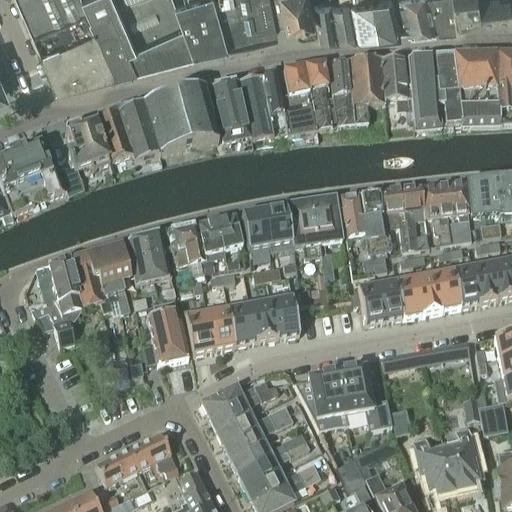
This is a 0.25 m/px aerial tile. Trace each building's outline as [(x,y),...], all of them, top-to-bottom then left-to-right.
[(194,56),(175,5),(174,5),(172,0),(15,0),(56,90),(194,56)] [(194,56),(227,48),(210,0),(189,0),(188,1),(175,5),(194,56)] [(286,27),(280,0),(210,0),(227,48),(230,47),(276,37),(275,29),(286,27)] [(280,0),(286,27),(286,26),(293,25),(293,27),(295,27),(297,26),(300,30),(308,28),(309,24),(312,23),(307,0),(280,0)] [(330,4),(329,0),(320,0),(321,6),(314,6),(320,44),(336,42),(330,4)] [(356,40),(350,3),(349,0),(337,0),(338,3),(340,3),(340,5),(331,6),(331,4),(330,4),(336,42),(356,40)] [(349,0),(350,3),(356,40),(377,38),(371,0),(349,0)] [(371,0),(377,38),(399,36),(390,0),(371,0)] [(433,30),(424,0),(395,0),(405,33),(433,30)] [(436,31),(450,30),(447,0),(424,0),(433,30),(436,30),(436,31)] [(447,0),(450,30),(454,29),(477,27),(474,0),(447,0)] [(511,27),(507,0),(474,0),(477,27),(479,27),(511,27)] [(511,60),(496,61),(500,131),(511,131),(511,60)] [(500,131),(496,61),(449,62),(456,107),(459,130),(460,130),(460,133),(500,133),(500,131)] [(444,132),(459,130),(456,107),(449,62),(432,63),(436,95),(422,96),(423,115),(412,116),(413,127),(412,127),(413,138),(441,135),(440,132),(444,131),(444,132)] [(411,102),(412,116),(423,115),(422,96),(436,95),(432,63),(408,64),(411,102)] [(413,127),(412,116),(411,102),(408,64),(382,66),(386,107),(395,107),(396,117),(405,117),(406,127),(412,127),(413,127)] [(362,67),(348,68),(352,107),(354,133),(368,132),(366,115),(377,113),(384,112),(384,107),(386,107),(385,104),(382,66),(362,67)] [(337,134),(354,133),(352,107),(348,68),(328,69),(331,92),(332,102),(337,134)] [(282,104),(281,104),(284,118),(282,118),(287,143),(290,142),(317,137),(308,96),(327,93),(323,70),(303,73),(281,76),(287,103),(282,104)] [(276,79),(263,82),(272,121),(282,118),(284,118),(281,104),(276,79)] [(250,146),(273,141),(260,82),(238,87),(250,143),(250,146)] [(222,149),(250,143),(238,87),(203,94),(216,149),(221,148),(222,149)] [(327,93),(308,96),(317,137),(336,134),(337,134),(332,102),(331,92),(327,93)] [(162,163),(216,149),(203,94),(144,109),(162,163)] [(134,170),(162,163),(144,109),(118,115),(132,161),(131,162),(134,170)] [(108,170),(131,162),(132,161),(118,115),(95,124),(95,128),(97,133),(108,170)] [(71,175),(58,179),(65,200),(66,201),(82,194),(77,177),(91,173),(92,175),(108,170),(97,133),(95,128),(79,133),(77,131),(64,135),(64,136),(63,141),(66,142),(70,155),(65,157),(71,175)] [(65,200),(58,179),(56,173),(50,175),(39,148),(0,163),(0,196),(10,223),(11,223),(33,214),(33,212),(65,200)] [(511,183),(497,185),(495,185),(498,221),(498,223),(509,222),(511,222),(511,183)] [(483,186),(467,188),(470,223),(498,221),(495,185),(483,186)] [(464,188),(450,190),(452,210),(454,229),(467,228),(466,221),(467,221),(464,188)] [(450,190),(435,192),(437,217),(438,230),(443,230),(446,230),(454,229),(452,210),(450,190)] [(435,192),(419,193),(423,226),(430,225),(432,240),(437,242),(438,251),(439,251),(449,249),(448,241),(448,240),(446,230),(443,230),(438,230),(437,217),(435,192)] [(419,193),(400,195),(409,255),(417,254),(415,244),(413,227),(423,226),(419,193)] [(389,197),(380,198),(380,199),(383,222),(385,236),(398,235),(401,256),(409,255),(400,195),(389,197)] [(13,227),(11,223),(10,223),(0,196),(0,225),(2,225),(4,231),(13,227)] [(380,199),(356,202),(357,210),(359,210),(360,218),(365,217),(365,224),(383,222),(380,199)] [(356,202),(338,205),(345,246),(364,243),(366,262),(388,258),(385,236),(383,222),(365,224),(365,217),(360,218),(359,210),(357,210),(356,202)] [(331,206),(311,209),(318,262),(324,261),(322,252),(339,250),(341,249),(334,208),(334,206),(334,205),(331,206)] [(286,213),(292,257),(293,257),(294,257),(301,256),(302,266),(319,264),(318,262),(311,209),(286,213)] [(286,213),(262,217),(270,261),(291,257),(292,257),(286,213)] [(262,217),(240,221),(247,259),(266,255),(268,255),(268,257),(269,261),(270,261),(262,217)] [(233,223),(216,226),(222,259),(240,255),(233,223)] [(216,226),(197,230),(203,263),(222,259),(216,226)] [(454,229),(446,230),(448,240),(468,237),(467,228),(454,229)] [(197,230),(166,237),(172,263),(171,263),(172,268),(174,274),(177,273),(178,277),(187,275),(190,289),(203,287),(200,269),(204,268),(203,263),(197,230)] [(497,230),(479,233),(481,246),(483,245),(499,243),(497,230)] [(468,237),(448,240),(448,241),(449,249),(450,250),(470,247),(468,237)] [(160,238),(142,243),(152,290),(170,286),(160,238)] [(142,243),(125,248),(125,252),(132,285),(134,294),(152,290),(142,243)] [(497,249),(485,251),(487,259),(499,257),(497,249)] [(485,251),(473,253),(474,254),(475,261),(487,259),(485,251)] [(120,252),(103,257),(113,302),(117,317),(118,322),(127,319),(120,288),(132,285),(125,252),(120,253),(120,252)] [(460,256),(448,258),(449,266),(461,264),(460,256)] [(103,257),(85,262),(92,292),(97,291),(101,306),(102,305),(103,310),(98,311),(101,321),(109,319),(105,304),(113,302),(103,257)] [(448,258),(436,260),(436,261),(437,268),(449,266),(448,258)] [(324,261),(318,262),(319,264),(320,264),(323,282),(332,280),(330,263),(329,260),(324,261)] [(53,331),(49,333),(50,337),(52,336),(57,353),(57,356),(73,352),(73,350),(67,330),(72,329),(78,319),(77,316),(98,311),(103,310),(102,305),(101,306),(97,291),(92,292),(85,262),(68,267),(69,269),(78,303),(56,309),(57,314),(59,320),(59,321),(61,329),(53,331)] [(422,263),(410,265),(411,273),(423,271),(422,263)] [(410,265),(398,267),(398,268),(400,275),(411,273),(410,265)] [(511,288),(508,267),(489,271),(496,309),(511,305),(511,288)] [(69,269),(35,278),(35,280),(41,300),(43,299),(48,317),(57,314),(56,309),(78,303),(69,269)] [(294,270),(282,272),(283,279),(283,280),(295,278),(294,270)] [(384,270),(372,272),(373,278),(374,280),(386,278),(384,271),(384,270)] [(489,271),(470,274),(477,312),(496,309),(489,271)] [(470,274),(451,278),(459,316),(476,312),(477,312),(470,274)] [(277,275),(268,277),(270,287),(279,286),(279,285),(278,280),(277,275)] [(268,277),(260,278),(262,289),(270,287),(268,277)] [(251,280),(253,291),(262,289),(260,278),(251,280)] [(451,278),(433,282),(440,319),(441,319),(459,316),(451,278)] [(232,281),(220,283),(222,291),(234,289),(232,282),(232,281)] [(433,282),(414,285),(421,323),(440,319),(433,282)] [(220,283),(208,286),(210,293),(210,294),(222,291),(220,283)] [(414,285),(395,289),(402,326),(420,323),(421,323),(414,285)] [(199,288),(191,289),(193,300),(193,301),(201,300),(200,294),(199,288)] [(395,289),(376,292),(383,330),(402,326),(395,289)] [(376,292),(356,296),(357,300),(359,312),(363,333),(363,334),(383,330),(376,292)] [(173,294),(159,297),(162,306),(175,303),(173,294)] [(308,297),(297,299),(299,313),(308,312),(309,312),(310,311),(309,304),(308,297)] [(349,302),(350,307),(351,313),(359,312),(357,300),(353,301),(349,302)] [(269,302),(268,303),(276,346),(277,346),(298,342),(291,304),(270,308),(269,302)] [(268,303),(247,307),(255,350),(257,350),(263,349),(274,347),(276,346),(268,303)] [(144,305),(133,306),(134,316),(146,315),(144,305)] [(242,308),(225,311),(234,354),(254,350),(255,350),(247,307),(242,308)] [(146,324),(145,324),(145,326),(146,325),(147,328),(147,332),(156,369),(157,372),(156,372),(156,373),(158,373),(160,373),(173,370),(183,368),(183,367),(187,366),(187,365),(186,365),(186,363),(180,338),(175,319),(176,319),(176,318),(175,318),(173,308),(151,312),(154,323),(146,324)] [(225,311),(204,315),(212,358),(230,355),(233,354),(234,354),(225,311)] [(204,315),(182,319),(190,362),(212,358),(204,315)] [(59,320),(48,323),(53,331),(61,329),(59,321),(59,320)] [(48,323),(36,326),(43,339),(50,337),(49,333),(53,331),(48,323)] [(511,340),(493,344),(497,366),(511,362),(511,340)] [(475,358),(474,358),(476,370),(484,368),(482,356),(475,358)] [(110,360),(95,362),(98,379),(110,376),(109,368),(111,367),(110,360)] [(0,372),(9,390),(24,382),(14,361),(0,367),(0,372)] [(501,386),(492,388),(492,389),(511,384),(511,362),(497,366),(501,386)] [(111,367),(109,368),(110,376),(112,376),(114,387),(127,384),(126,378),(124,365),(111,367)] [(484,368),(476,370),(478,381),(486,380),(484,368)] [(345,378),(335,379),(346,434),(347,433),(345,423),(363,419),(364,422),(367,439),(390,435),(388,422),(385,408),(371,411),(364,376),(364,374),(362,374),(362,375),(345,378)] [(295,391),(293,392),(298,400),(317,439),(346,434),(335,379),(325,381),(326,381),(308,385),(308,384),(307,385),(307,387),(308,389),(295,391)] [(511,384),(492,389),(496,411),(500,410),(511,408),(511,384)] [(200,410),(201,412),(207,425),(256,401),(256,400),(253,396),(253,394),(238,401),(235,395),(234,393),(202,410),(200,410)] [(256,401),(207,425),(215,440),(249,423),(245,415),(260,408),(260,409),(277,401),(274,393),(266,395),(259,399),(256,400),(256,401)] [(483,401),(474,403),(477,415),(485,413),(483,401)] [(475,406),(462,408),(465,431),(478,429),(475,406)] [(477,415),(476,415),(477,416),(480,432),(482,442),(488,441),(492,440),(503,438),(505,438),(503,425),(500,410),(496,411),(485,413),(477,415)] [(249,423),(215,440),(222,454),(288,420),(284,413),(252,429),(249,423)] [(404,417),(389,421),(394,443),(410,439),(404,417)] [(288,420),(222,454),(229,468),(263,451),(259,444),(291,428),(288,420)] [(456,446),(441,450),(441,451),(454,501),(471,497),(470,490),(476,489),(472,471),(476,470),(470,447),(469,448),(467,436),(454,439),(456,446)] [(263,451),(229,468),(236,482),(304,448),(300,441),(267,458),(263,451)] [(159,443),(126,459),(136,479),(155,470),(159,479),(162,478),(166,486),(177,480),(171,468),(170,465),(159,443)] [(425,446),(412,449),(415,461),(414,461),(420,484),(424,483),(428,500),(434,499),(436,505),(454,501),(441,451),(427,454),(425,446)] [(304,448),(236,482),(243,497),(277,479),(274,473),(308,456),(304,448)] [(126,459),(94,475),(103,494),(104,495),(136,479),(126,459)] [(509,461),(495,463),(497,473),(496,473),(498,487),(496,487),(498,503),(500,502),(501,511),(511,511),(511,474),(509,461)] [(277,479),(243,497),(251,511),(315,478),(312,471),(281,487),(277,479)] [(315,478),(251,511),(285,511),(292,509),(288,502),(319,486),(315,478)] [(374,482),(363,487),(375,511),(405,511),(409,510),(407,506),(401,494),(386,501),(377,481),(374,482)] [(208,511),(209,511),(193,482),(178,489),(184,500),(180,502),(184,510),(180,511),(208,511)] [(362,492),(353,496),(353,497),(357,504),(366,499),(362,492)] [(333,494),(325,498),(330,509),(332,508),(338,504),(333,494)] [(325,498),(317,501),(323,511),(324,511),(330,509),(325,498)] [(89,501),(67,511),(94,511),(89,501)]
